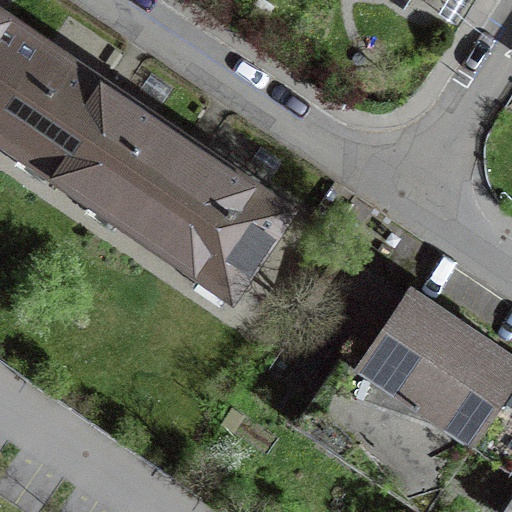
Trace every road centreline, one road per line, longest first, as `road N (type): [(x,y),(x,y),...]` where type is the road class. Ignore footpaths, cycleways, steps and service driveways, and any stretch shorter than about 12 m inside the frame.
road 1 (residential): [(408,199),(114,0)]
road 2 (residential): [(408,199),(511,38)]
road 3 (residential): [(511,269),(408,199)]
